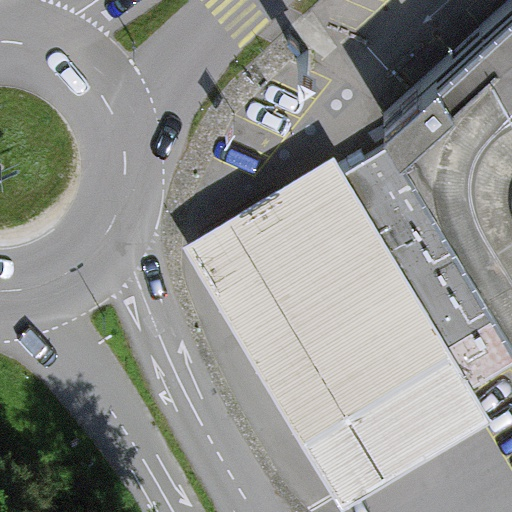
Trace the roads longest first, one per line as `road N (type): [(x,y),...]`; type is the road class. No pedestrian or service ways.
road 1 (unclassified): [(247,511),(107,229)]
road 2 (unclassified): [(29,288),(173,511)]
road 3 (secondary): [(119,124),(243,0)]
